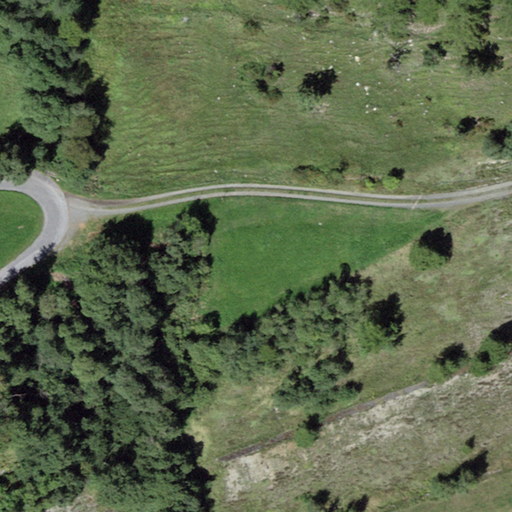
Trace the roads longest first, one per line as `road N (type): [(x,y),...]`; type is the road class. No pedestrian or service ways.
road 1 (track): [(511,189),(411,203),(229,190),(54,214)]
road 2 (unclassified): [(0,280),(50,240),(54,214),(39,190),(0,182)]
